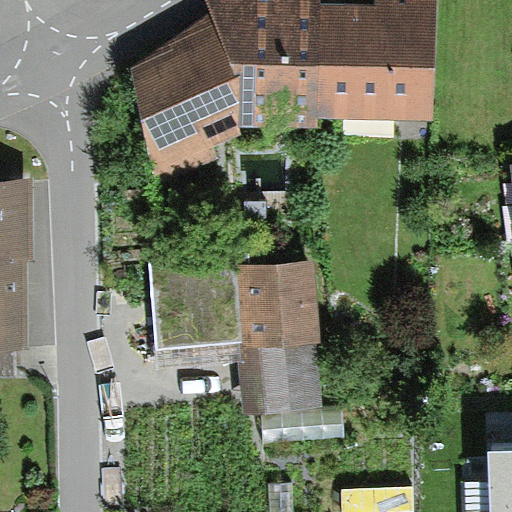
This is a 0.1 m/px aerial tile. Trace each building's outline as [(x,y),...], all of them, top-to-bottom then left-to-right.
[(434,0),(241,0),(248,109),(440,99),(434,0)] [(227,22),(118,76),(152,173),(244,128),(227,22)] [(13,187),(0,187),(0,340),(15,340),(13,187)] [(321,256),(238,263),(250,422),(334,416),(321,256)] [(168,273),(171,340),(226,337),(222,270),(168,273)] [(511,511),(511,456),(496,458),(498,511),(511,511)]
